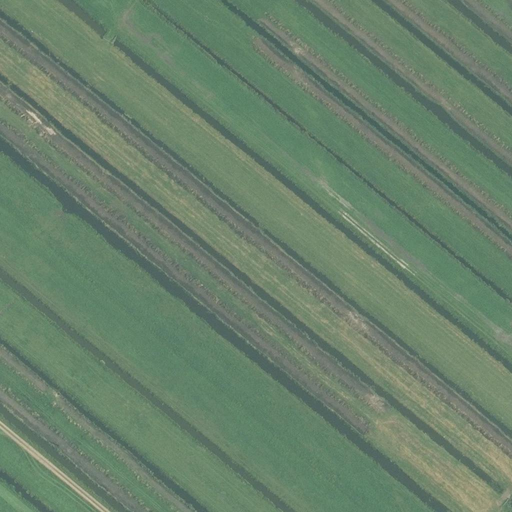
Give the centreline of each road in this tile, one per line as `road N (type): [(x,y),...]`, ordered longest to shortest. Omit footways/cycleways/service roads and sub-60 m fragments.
road 1 (track): [(511,354),(129,37),(109,0)]
road 2 (track): [(104,511),(0,425)]
